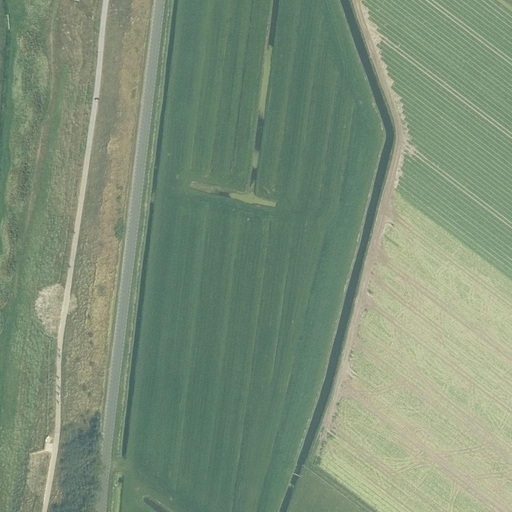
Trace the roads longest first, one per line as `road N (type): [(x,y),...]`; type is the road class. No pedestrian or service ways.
road 1 (secondary): [(101,511),(161,0)]
road 2 (track): [(353,0),(399,134),(332,406),(308,465)]
